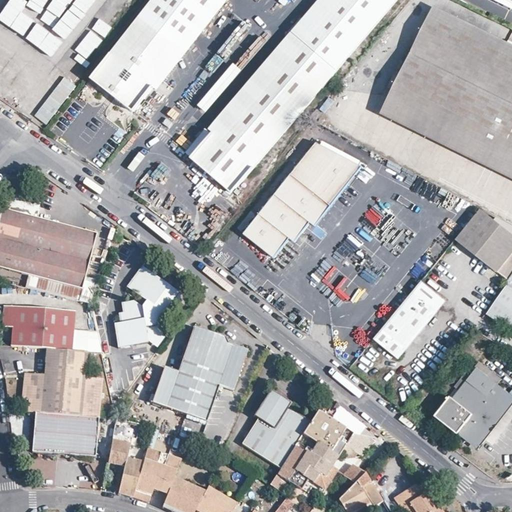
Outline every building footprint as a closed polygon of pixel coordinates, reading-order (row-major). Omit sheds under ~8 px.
[(6,0),(4,5),(17,12),(22,0),(6,0)] [(221,0),(152,0),(141,16),(183,49),(221,0)] [(187,52),(228,0),(221,0),(183,49),(187,52)] [(213,133),(191,159),(232,194),(338,69),(397,0),(326,0),(297,34),(213,133)] [(320,0),(293,31),(297,34),(326,0),(320,0)] [(96,17),(110,23),(116,8),(102,2),(96,17)] [(431,10),(511,49),(511,44),(434,6),(431,10)] [(511,49),(431,10),(389,96),(511,157),(511,49)] [(183,49),(141,16),(91,79),(134,112),(153,88),(183,49)] [(209,130),(213,133),(297,34),(293,31),(209,130)] [(187,52),(183,49),(153,88),(157,91),(187,52)] [(511,178),(511,157),(389,96),(381,113),(511,178)] [(172,124),(167,119),(159,128),(165,133),(172,124)] [(310,222),(315,226),(331,205),(361,167),(316,143),(292,174),(244,234),(274,257),(290,238),(295,242),(310,222)] [(160,161),(140,181),(150,191),(170,172),(160,161)] [(1,208),(35,217),(40,200),(16,194),(1,208)] [(96,233),(35,217),(1,208),(0,212),(0,266),(28,274),(80,288),(82,289),(96,233)] [(493,220),(480,210),(456,239),(507,279),(511,272),(511,225),(496,217),(493,220)] [(179,293),(142,266),(127,286),(146,301),(142,307),(133,301),(121,302),(123,312),(119,312),(120,322),(114,323),(118,347),(147,342),(145,327),(155,325),(166,310),(172,309),(180,299),(179,293)] [(511,272),(507,279),(504,284),(506,285),(487,313),(511,329),(511,272)] [(77,299),(80,288),(28,274),(25,285),(77,299)] [(85,276),(82,289),(79,300),(90,303),(98,280),(85,276)] [(422,281),(374,339),(398,358),(446,301),(422,281)] [(47,349),(71,351),(74,311),(4,306),(3,326),(12,327),(11,346),(47,349)] [(216,334),(192,326),(175,371),(162,367),(150,402),(204,420),(216,385),(229,390),(243,349),(241,348),(239,345),(236,347),(224,343),(220,333),(216,334)] [(71,351),(47,349),(44,374),(25,373),(23,398),(30,399),(29,411),(35,412),(81,416),(99,417),(101,392),(83,391),(86,352),(71,351)] [(487,376),(491,370),(480,361),(476,367),(477,368),(487,376)] [(502,379),(491,370),(487,376),(477,368),(471,376),(465,372),(454,387),(458,390),(452,398),(451,397),(436,416),(458,433),(459,433),(468,440),(506,391),(498,384),(502,379)] [(448,379),(443,374),(437,380),(442,385),(446,380),(448,379)] [(302,434),(312,419),(290,405),(292,401),(271,387),(254,413),(259,416),(242,442),(281,467),(296,444),(302,434)] [(511,405),(511,395),(506,391),(468,440),(479,448),(511,405)] [(320,407),(312,419),(302,434),(338,456),(339,455),(343,458),(361,456),(380,435),(365,424),(356,417),(340,403),(335,399),(325,410),(320,407)] [(412,407),(409,403),(404,407),(408,412),(412,407)] [(95,457),(99,417),(81,416),(35,412),(32,452),(95,457)] [(122,435),(123,425),(115,424),(112,439),(129,443),(131,437),(122,435)] [(129,443),(112,439),(108,461),(123,464),(123,466),(116,494),(118,494),(123,495),(127,496),(132,498),(143,460),(126,457),(129,443)] [(296,444),(281,467),(277,473),(300,488),(307,478),(325,489),(336,471),(296,444)] [(177,471),(181,459),(147,447),(144,460),(177,471)] [(144,460),(143,460),(132,498),(138,499),(143,501),(149,502),(153,490),(167,494),(174,478),(177,471),(144,460)] [(361,472),(351,465),(340,475),(351,482),(361,472)] [(365,472),(337,499),(344,510),(368,496),(374,506),(382,501),(365,472)] [(273,487),(278,490),(284,480),(276,475),(270,484),(273,487)] [(194,511),(195,509),(205,492),(174,478),(167,494),(163,503),(182,511),(194,511)] [(442,511),(422,481),(395,498),(403,511),(442,511)] [(200,511),(231,511),(233,510),(238,503),(208,485),(205,492),(195,509),(200,511)] [(368,496),(344,510),(345,511),(352,511),(366,504),(369,509),(374,506),(368,496)] [(182,511),(163,503),(162,508),(171,511),(182,511)]
